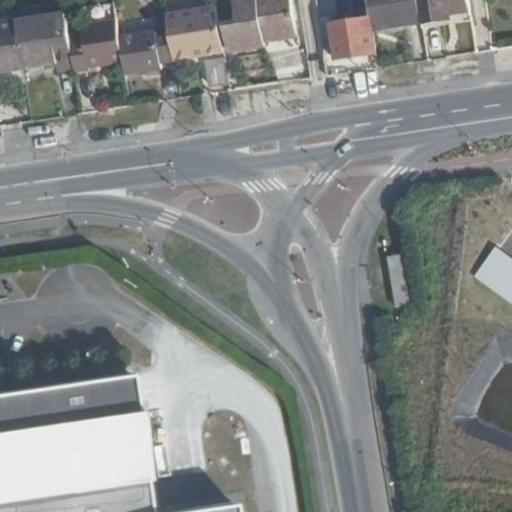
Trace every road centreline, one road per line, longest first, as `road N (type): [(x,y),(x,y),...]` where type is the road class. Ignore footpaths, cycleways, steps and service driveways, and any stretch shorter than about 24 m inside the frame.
road 1 (secondary): [(4,187),(164,217),(266,274)]
road 2 (secondary): [(396,116),(327,122),(201,159)]
road 3 (secondary): [(201,159),(4,187)]
road 4 (secondary): [(334,276),(360,219),(433,137)]
road 5 (secondary): [(266,274),(342,409)]
road 6 (secondary): [(201,159),(288,162),(346,153)]
road 7 (secondary): [(342,409),(334,276)]
